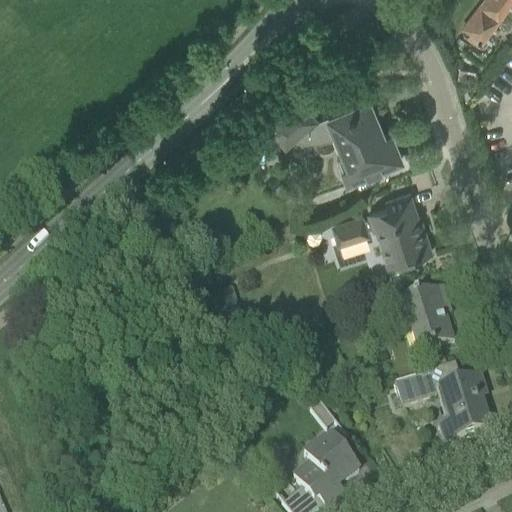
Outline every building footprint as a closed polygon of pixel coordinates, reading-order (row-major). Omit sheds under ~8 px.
[(471,32),(467,38),(478,46),(508,5),(511,8),(511,0),(484,0),(481,5),(480,4),(463,26),(471,32)] [(344,179),(346,179),(347,182),(401,160),(390,133),(383,136),(368,100),(327,116),(343,154),(336,157),(335,159),(335,161),(334,163),(334,165),(334,167),(335,170),(336,172),(337,173),(338,175),(340,177),(342,178),(344,179)] [(285,145),(308,125),(291,105),(268,125),(285,145)] [(389,271),(398,268),(417,262),(416,257),(419,256),(419,255),(430,251),(419,216),(417,216),(410,193),(386,201),(388,207),(369,214),(370,218),(363,220),(362,215),(330,225),(336,246),(369,236),(367,230),(373,228),(373,229),(376,228),(389,271)] [(453,344),(441,304),(446,302),(442,288),(401,301),(418,355),(453,344)] [(241,319),(232,290),(212,296),(221,325),(241,319)] [(437,370),(418,376),(394,384),(402,408),(437,397),(445,424),(439,426),(445,445),(490,431),(480,401),(485,399),(478,378),(440,390),(435,372),(437,371),(437,370)] [(333,424),(319,406),(309,414),(323,432),(333,424)] [(308,466),(292,478),(302,491),(282,507),(281,505),(280,506),(285,511),(319,511),(323,509),(324,511),(331,511),(346,500),(336,487),(343,482),(345,483),(358,473),(332,440),(319,450),(317,448),(303,459),(308,466)]
